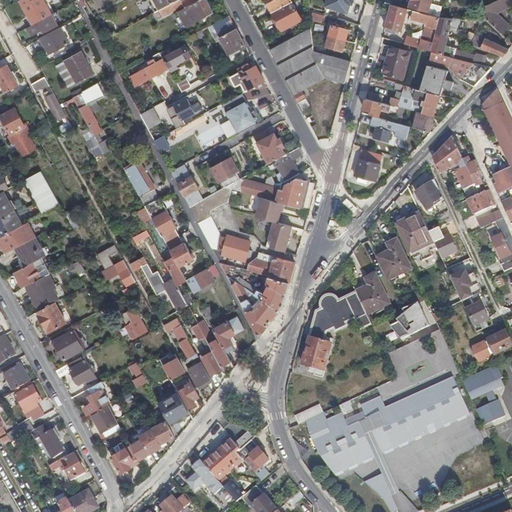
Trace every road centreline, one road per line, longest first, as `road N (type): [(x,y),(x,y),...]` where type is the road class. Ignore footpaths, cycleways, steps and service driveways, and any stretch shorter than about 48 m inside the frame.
road 1 (residential): [(123,510),(0,292)]
road 2 (residential): [(315,265),(461,112)]
road 3 (residential): [(235,0),(335,174)]
road 4 (residential): [(380,0),(335,174)]
road 5 (track): [(499,309),(425,152)]
road 6 (residential): [(123,510),(231,391)]
road 7 (residential): [(272,402),(291,462),(329,510)]
